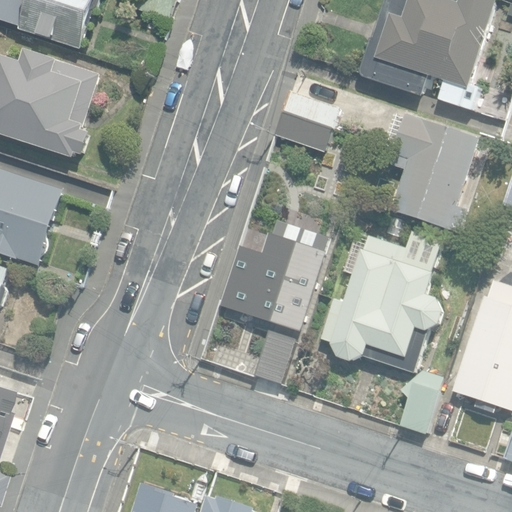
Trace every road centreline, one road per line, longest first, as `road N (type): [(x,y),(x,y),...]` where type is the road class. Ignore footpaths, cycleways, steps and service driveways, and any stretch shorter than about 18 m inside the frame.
road 1 (tertiary): [(111,378),(511,509)]
road 2 (residential): [(111,378),(249,0)]
road 3 (tertiary): [(65,511),(111,378)]
